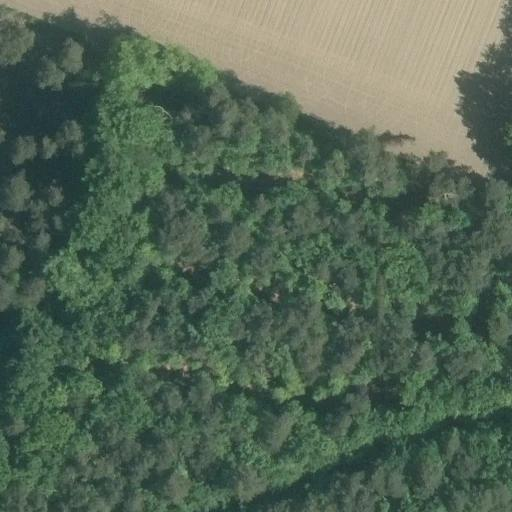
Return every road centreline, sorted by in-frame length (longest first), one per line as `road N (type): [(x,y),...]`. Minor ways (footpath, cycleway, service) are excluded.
road 1 (track): [(0,491),(116,171)]
road 2 (unknown): [(511,421),(239,511)]
